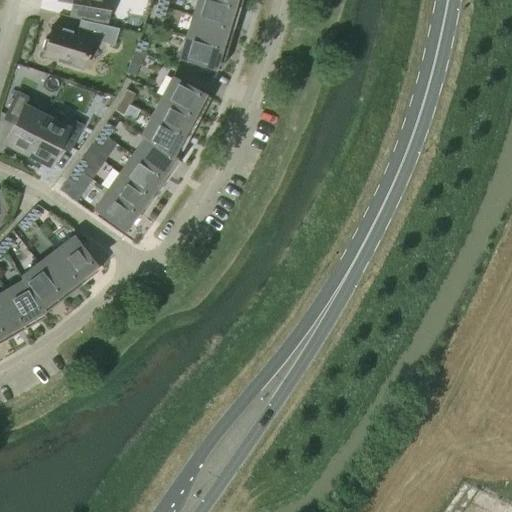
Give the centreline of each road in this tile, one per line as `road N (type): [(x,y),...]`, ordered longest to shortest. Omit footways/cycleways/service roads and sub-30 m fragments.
road 1 (secondary): [(187,511),(314,327),(390,197),(447,0)]
road 2 (residential): [(136,266),(167,251),(234,143),(283,0)]
road 3 (residential): [(0,375),(45,348),(136,266)]
road 4 (residential): [(136,266),(49,195),(0,171)]
